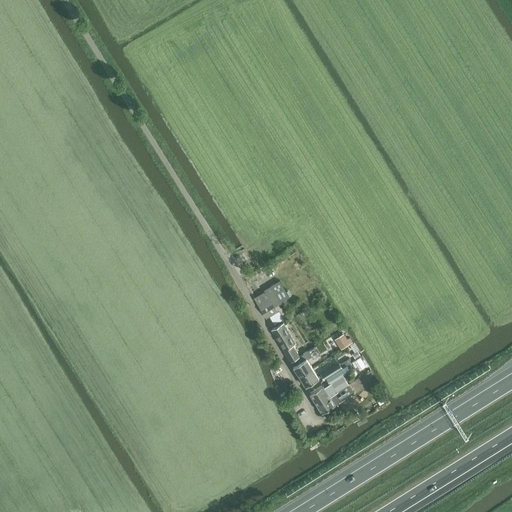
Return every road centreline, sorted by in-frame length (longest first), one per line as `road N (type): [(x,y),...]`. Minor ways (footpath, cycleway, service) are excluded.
road 1 (motorway): [(511,382),(304,511)]
road 2 (motorway): [(397,511),(511,440)]
